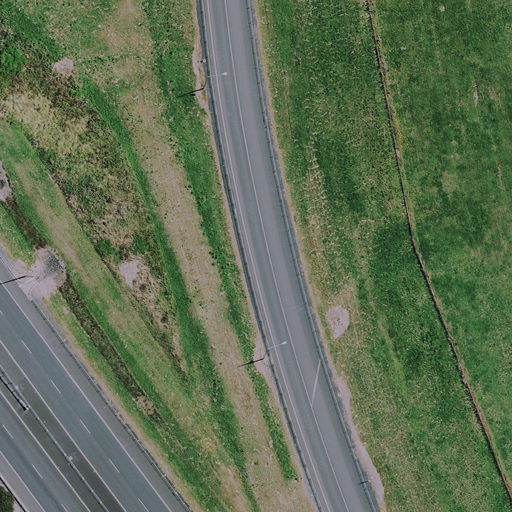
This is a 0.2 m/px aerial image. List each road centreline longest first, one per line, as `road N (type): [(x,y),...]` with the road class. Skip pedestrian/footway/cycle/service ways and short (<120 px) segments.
road 1 (motorway): [(216,0),(253,236),(340,511)]
road 2 (motorway): [(0,312),(146,511)]
